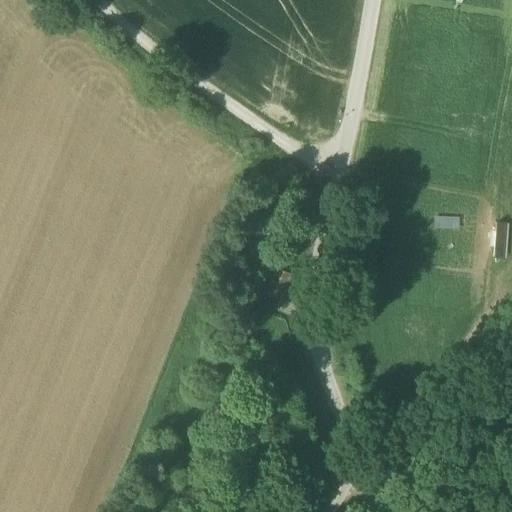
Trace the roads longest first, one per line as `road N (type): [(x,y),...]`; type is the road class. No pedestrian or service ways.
road 1 (residential): [(340,185),(316,299),(343,466),(315,511)]
road 2 (track): [(96,0),(175,71),(340,185)]
road 3 (residential): [(340,185),(371,0)]
